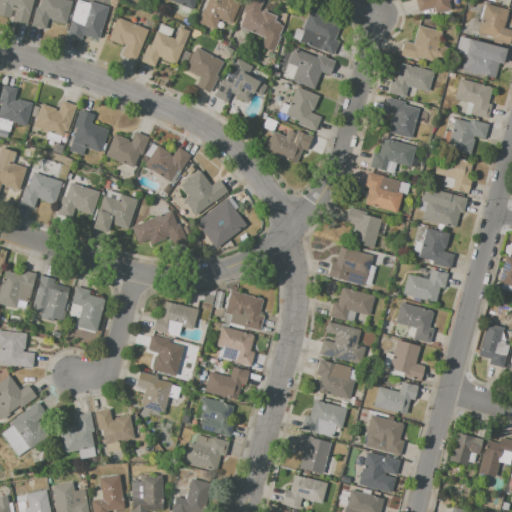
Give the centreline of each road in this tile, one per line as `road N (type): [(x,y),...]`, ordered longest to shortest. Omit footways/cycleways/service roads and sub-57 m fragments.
road 1 (residential): [(242,511),(298,307),(279,208),(218,133),(121,86),(0,52)]
road 2 (residential): [(384,21),(343,149),(313,204),(261,255),(179,278),(0,231)]
road 3 (residential): [(511,139),(413,511)]
road 4 (residential): [(127,269),(109,364),(76,378)]
